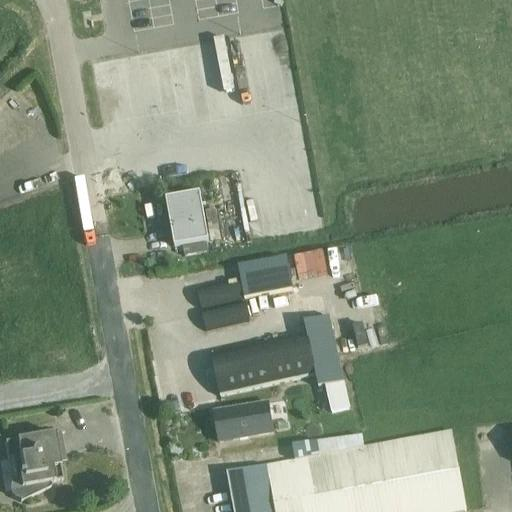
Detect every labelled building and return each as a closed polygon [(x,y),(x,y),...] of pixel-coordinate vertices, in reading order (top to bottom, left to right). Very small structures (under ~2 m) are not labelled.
[(10,96),(0,104),(0,112),(1,114),(15,103),(10,96)] [(201,195),(166,201),(175,249),(209,243),(201,195)] [(246,302),(293,292),(287,260),(239,269),(242,282),(197,292),(206,333),(250,324),(246,302)] [(307,336),(211,356),(219,393),(221,399),(249,393),(316,378),(319,390),(326,389),(327,393),(332,415),(350,411),(346,393),(329,317),(304,323),(307,336)] [(268,405),(234,411),(214,414),(219,445),(274,435),(268,405)] [(16,459),(19,478),(15,481),(12,484),(10,488),(10,492),(11,496),(14,499),(19,501),(20,504),(51,489),(50,483),(63,481),(58,455),(64,455),(60,434),(64,434),(64,432),(5,442),(8,460),(16,459)] [(464,511),(450,434),(364,449),(362,437),(296,446),(299,461),(227,475),(233,511),(464,511)]
